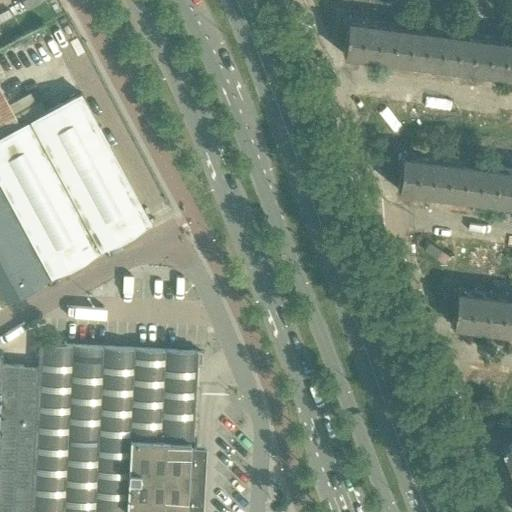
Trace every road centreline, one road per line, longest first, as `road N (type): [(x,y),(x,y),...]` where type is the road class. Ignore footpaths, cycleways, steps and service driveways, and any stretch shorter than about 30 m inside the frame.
road 1 (secondary): [(127,0),(194,114),(346,511)]
road 2 (secondary): [(399,511),(185,0)]
road 3 (residential): [(494,511),(287,0)]
road 4 (unclassified): [(258,511),(258,419),(207,295),(167,234),(0,324)]
road 5 (unknown): [(324,81),(511,101)]
